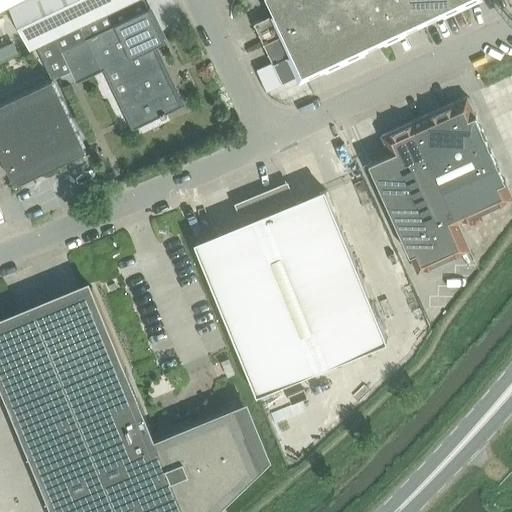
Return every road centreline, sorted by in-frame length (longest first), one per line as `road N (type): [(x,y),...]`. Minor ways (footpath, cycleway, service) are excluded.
road 1 (unclassified): [(0,251),(267,145)]
road 2 (unclassified): [(267,145),(511,31)]
road 3 (unclassified): [(267,145),(200,0)]
road 4 (secondary): [(395,511),(492,411)]
